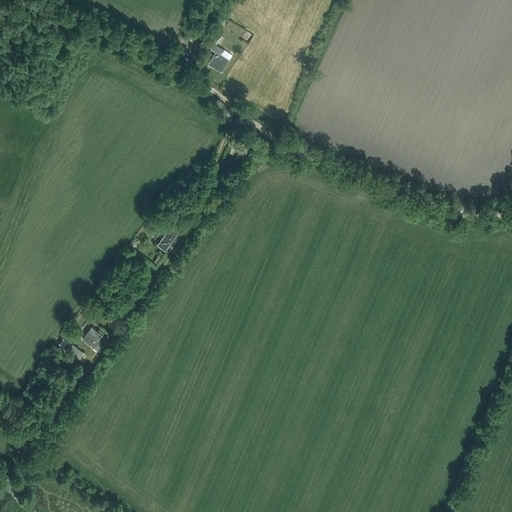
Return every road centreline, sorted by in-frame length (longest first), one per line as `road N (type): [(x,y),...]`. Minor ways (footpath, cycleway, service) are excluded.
road 1 (track): [(511,213),(450,209),(272,144),(175,63)]
road 2 (track): [(243,126),(226,150),(208,207),(41,433)]
road 3 (track): [(175,63),(46,0)]
